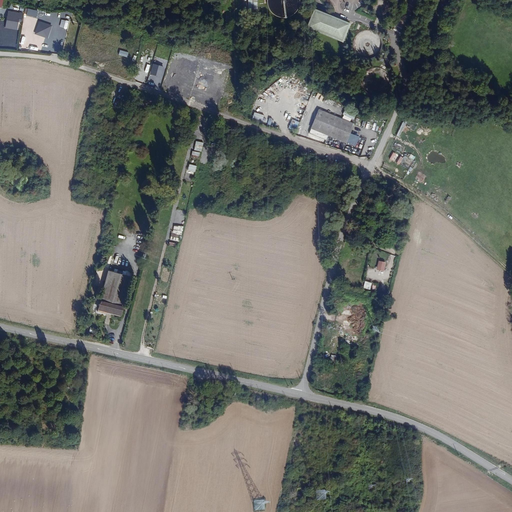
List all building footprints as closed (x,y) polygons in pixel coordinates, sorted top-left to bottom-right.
[(246,1),(246,11),(254,11),(254,9),(258,9),(258,7),(264,7),(264,0),(244,0),(245,1),(246,1)] [(267,0),(267,2),(268,5),(269,8),(270,10),(272,13),(274,15),(277,16),(280,17),(283,18),(286,18),(289,17),(292,15),(294,14),(297,11),(299,8),(300,5),(300,2),(299,0),(267,0)] [(386,0),(377,0),(374,2),(372,5),(372,9),(373,13),(375,16),(378,18),(382,19),(386,18),(389,16),(391,13),(392,9),(391,5),(389,2),(386,0)] [(314,9),(307,27),(342,41),(349,24),(314,9)] [(2,19),(13,20),(14,12),(3,11),(2,19)] [(34,16),(32,23),(43,27),(45,19),(40,18),(41,15),(35,13),(34,16)] [(371,29),(368,29),(367,29),(364,29),(361,30),(359,32),(356,34),(354,36),(353,39),(352,42),(352,45),(353,49),(354,51),(355,54),(357,56),(359,58),(362,59),(365,59),(368,60),(370,59),(373,58),(376,57),(378,55),(380,53),(382,50),(382,47),(383,44),(382,41),(381,38),(380,36),(378,34),(376,32),(373,30),(371,29)] [(162,77),(165,67),(153,64),(151,74),(162,77)] [(380,67),(377,67),(376,67),(373,67),(370,68),(368,69),(365,72),(363,74),(362,77),(361,79),(361,82),(362,86),(363,89),(364,91),(366,93),(368,95),(371,96),(374,97),(377,97),(379,97),(382,96),(385,95),(387,93),(389,91),(390,88),(391,85),(392,82),(391,79),(390,76),(389,73),(387,71),(385,69),(382,68),(380,67)] [(343,114),(354,119),(356,114),(345,108),(343,114)] [(327,135),(354,147),(358,137),(350,133),(354,125),(349,122),(350,119),(342,115),(341,119),(319,109),(308,133),(324,141),(327,135)] [(265,115),(256,111),(252,121),(262,124),(265,115)] [(297,131),(299,121),(291,120),(289,129),(297,131)] [(406,122),(403,120),(395,137),(398,138),(406,122)] [(403,143),(396,139),(392,145),(399,149),(403,143)] [(196,165),(189,163),(188,170),(195,172),(196,165)] [(173,230),(171,239),(180,240),(181,237),(183,238),(183,235),(181,235),(181,234),(183,234),(186,225),(176,224),(175,229),(174,229),(174,230),(173,230)] [(385,262),(379,261),(377,269),(383,270),(385,262)] [(121,315),(131,277),(122,274),(117,273),(108,271),(102,294),(100,301),(97,311),(107,314),(107,311),(109,304),(114,305),(112,313),(121,315)] [(374,282),(367,280),(365,287),(372,289),(374,282)]
